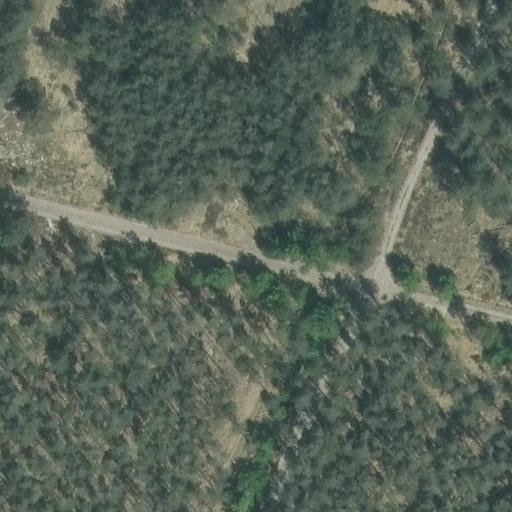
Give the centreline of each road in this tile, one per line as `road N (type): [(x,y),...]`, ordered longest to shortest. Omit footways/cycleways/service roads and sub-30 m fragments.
road 1 (track): [(280,511),(386,300),(505,0)]
road 2 (track): [(0,205),(511,330)]
